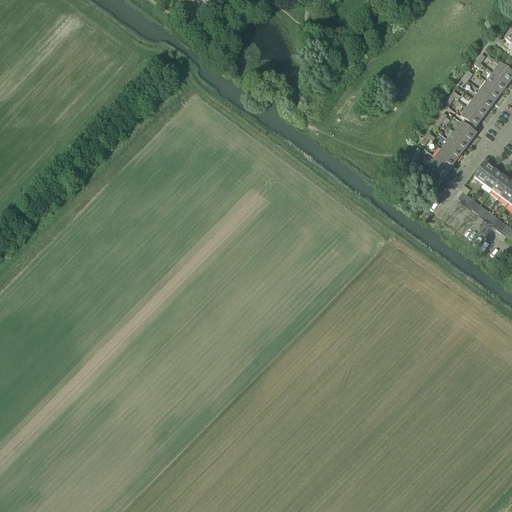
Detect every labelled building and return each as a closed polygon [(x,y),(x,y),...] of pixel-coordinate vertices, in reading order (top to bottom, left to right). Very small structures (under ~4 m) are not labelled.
[(202,0),(204,1),(202,3),(210,8),(216,0),(202,0)] [(477,63),(480,66),(485,59),(481,57),(477,63)] [(483,68),(480,66),(477,63),(474,67),(480,72),(483,68)] [(493,75),(508,86),(511,80),(511,75),(500,66),(493,75)] [(464,80),(467,83),(472,77),(469,74),(464,80)] [(486,84),(501,95),(508,86),(493,75),(486,84)] [(462,90),(467,83),(464,80),(459,87),(462,90)] [(495,104),(501,95),(486,84),(480,93),(495,104)] [(473,101),(488,112),(495,104),(480,93),(473,101)] [(451,98),(454,101),(457,103),(460,99),(454,94),(451,98)] [(450,107),(454,101),(451,98),(446,104),(450,107)] [(482,121),(488,112),(473,101),(467,110),(482,121)] [(475,130),(482,121),(467,110),(460,119),(475,130)] [(444,115),(439,122),(443,125),(447,118),(444,115)] [(439,122),(434,129),(438,131),(443,125),(439,122)] [(455,134),(470,145),(476,136),(461,125),(455,134)] [(448,143),(463,154),(470,145),(455,134),(448,143)] [(429,135),(426,139),(429,142),(430,142),(433,144),(435,140),(429,135)] [(426,139),(421,145),(425,148),(429,142),(426,139)] [(456,162),(463,154),(448,143),(442,151),(456,162)] [(417,150),(413,157),(416,159),(416,160),(421,153),(417,150)] [(435,160),(450,171),(456,162),(442,151),(435,160)] [(413,157),(408,163),(412,166),(416,160),(416,159),(413,157)] [(443,180),(450,171),(435,160),(429,169),(443,180)] [(483,186),(494,171),(485,164),(474,179),(483,186)] [(437,189),(443,180),(429,169),(422,178),(437,189)] [(491,192),(502,177),(494,171),(483,186),(491,192)] [(500,199),(511,184),(502,177),(491,192),(500,199)] [(509,205),(511,200),(511,184),(500,199),(509,205)] [(460,193),(455,200),(461,205),(466,198),(460,193)] [(475,215),(480,208),(476,205),(471,212),(475,215)] [(479,218),(484,211),(480,208),(475,215),(479,218)] [(492,228),(497,221),(493,218),(488,225),(492,228)] [(496,231),(501,224),(497,221),(492,228),(496,231)]
